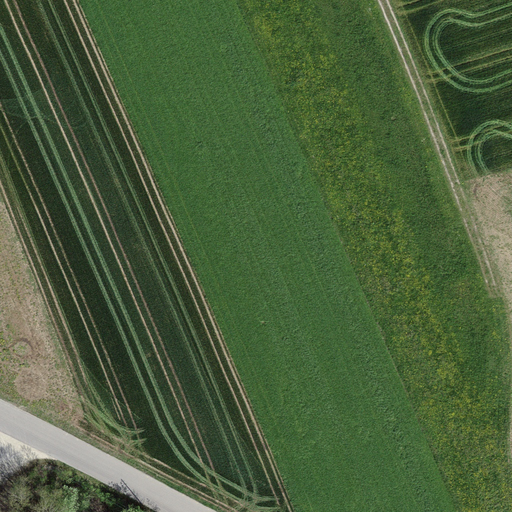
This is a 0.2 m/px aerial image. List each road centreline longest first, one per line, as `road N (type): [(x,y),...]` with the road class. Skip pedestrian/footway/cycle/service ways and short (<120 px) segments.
road 1 (track): [(383,0),(493,285)]
road 2 (residential): [(0,414),(181,511)]
